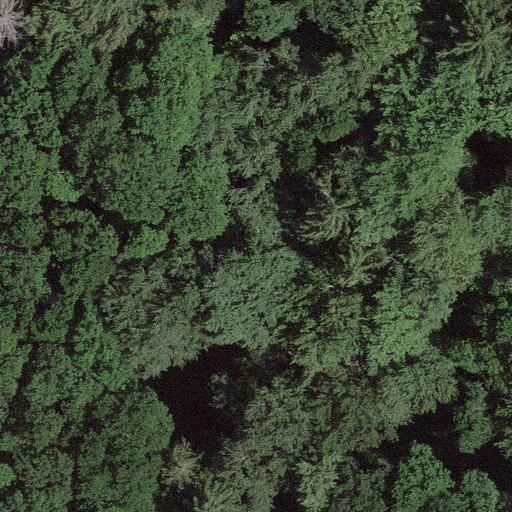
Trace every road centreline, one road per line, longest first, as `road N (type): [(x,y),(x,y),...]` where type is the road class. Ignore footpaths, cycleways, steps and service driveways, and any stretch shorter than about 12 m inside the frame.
road 1 (track): [(347,0),(294,173),(319,374)]
road 2 (track): [(350,511),(319,374)]
